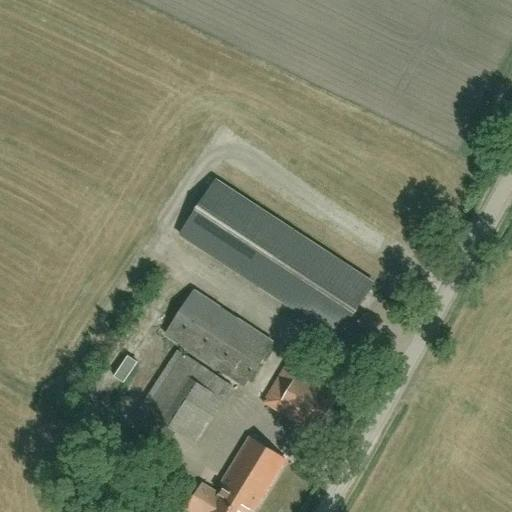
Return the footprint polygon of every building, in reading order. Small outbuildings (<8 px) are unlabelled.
[(373,284),(216,182),(180,236),(337,338),(373,284)] [(244,388),(273,342),(194,291),(164,337),(244,388)] [(170,444),(177,433),(199,447),(236,389),(182,355),(139,424),(170,444)] [(316,430),(338,396),(286,364),(263,403),(302,428),(305,423),(316,430)] [(256,508),(286,461),(250,439),(220,487),(224,489),(220,497),(202,486),(188,507),(195,511),(246,511),(251,505),(256,508)]
